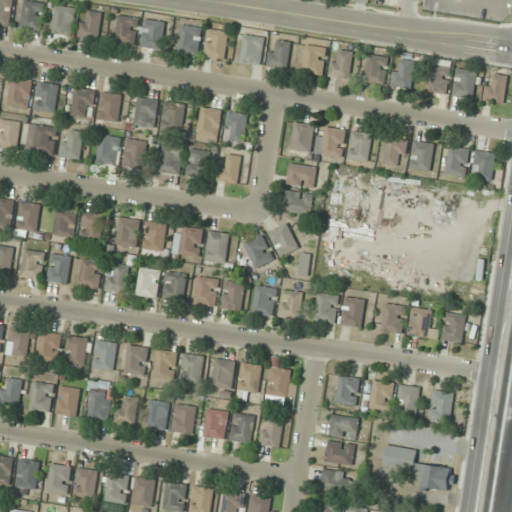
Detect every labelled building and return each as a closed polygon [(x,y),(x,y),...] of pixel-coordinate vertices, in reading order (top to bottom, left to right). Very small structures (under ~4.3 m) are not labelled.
[(0,0),(0,24),(11,25),(13,0),(0,0)] [(42,30),(45,2),(25,0),(22,28),(42,30)] [(73,34),(75,7),(56,6),(53,32),(73,34)] [(80,37),(99,40),(103,12),(84,10),(80,37)] [(115,42),(135,46),(141,19),(121,15),(115,42)] [(142,47),(163,49),(166,22),(145,19),(142,47)] [(203,28),(183,25),(179,52),(199,55),(203,28)] [(205,56),(226,59),(229,32),(209,29),(205,56)] [(266,38),(246,34),(241,62),(261,65),(266,38)] [(290,41),(274,41),(274,45),(269,45),(269,68),(290,68),(290,41)] [(304,73),(324,75),(327,47),(307,45),(304,73)] [(331,76),(351,79),(354,51),(334,49),(331,76)] [(389,57),(369,54),(366,81),(386,84),(389,57)] [(412,88),(415,61),(401,59),(400,70),(394,69),(392,86),(412,88)] [(450,60),(431,60),(431,92),(450,92),(450,60)] [(479,72),(459,68),(453,95),(474,99),(479,72)] [(509,76),(496,75),(495,84),(486,83),(485,101),(506,103),(509,76)] [(10,106),(31,108),(33,81),(13,79),(10,106)] [(35,109),(55,113),(60,85),(40,81),(35,109)] [(94,116),(95,89),(75,88),(74,116),(94,116)] [(99,120),(120,122),(123,95),(102,92),(99,120)] [(156,127),(159,100),(138,97),(136,125),(156,127)] [(162,129),(182,133),(186,104),(166,101),(162,129)] [(222,109),(201,107),(198,141),(219,143),(222,109)] [(231,131),(230,140),(245,142),(249,114),(228,112),(226,130),(231,131)] [(22,122),(1,119),(0,128),(0,146),(19,149),(22,122)] [(313,151),(313,123),(293,123),(293,151),(313,151)] [(28,152),(55,154),(57,127),(30,124),(28,152)] [(343,157),(346,130),(326,127),(325,137),(319,136),(317,153),(343,157)] [(85,132),(66,129),(61,157),(80,159),(85,132)] [(370,161),(372,133),(352,131),(349,159),(370,161)] [(97,160),(117,164),(122,138),(102,134),(97,160)] [(403,167),(409,140),(389,136),(383,162),(403,167)] [(125,167),(145,169),(147,141),(127,139),(125,167)] [(434,143),(414,141),(412,168),(431,170),(434,143)] [(184,146),(163,144),(160,173),(181,174),(184,146)] [(446,174),(467,176),(470,149),(450,146),(446,174)] [(187,175),(206,178),(210,152),(191,149),(187,175)] [(494,180),(497,152),(477,150),(474,178),(494,180)] [(218,180),(237,184),(244,158),(225,153),(218,180)] [(315,187),(317,167),(290,164),(288,184),(315,187)] [(311,215),(314,194),(287,190),(284,211),(311,215)] [(0,226),(12,228),(15,200),(0,197),(0,226)] [(16,235),(28,237),(29,231),(37,232),(41,204),(21,201),(16,235)] [(78,210),(57,208),(55,235),(75,237),(78,210)] [(80,238),(100,243),(107,216),(86,211),(80,238)] [(137,247),(140,220),(119,218),(117,245),(137,247)] [(144,249),(164,251),(167,224),(147,222),(144,249)] [(269,232),(281,257),(300,248),(288,223),(269,232)] [(203,230),(176,228),(175,255),(201,256),(203,230)] [(207,259),(227,261),(230,233),(209,231),(207,259)] [(256,268),(275,259),(263,234),(244,243),(256,268)] [(0,273),(11,275),(15,248),(0,245),(0,273)] [(42,279),(45,252),(25,250),(22,277),(42,279)] [(301,275),(309,275),(310,254),(302,253),(301,275)] [(69,283),(71,255),(51,254),(49,281),(69,283)] [(79,285),(99,290),(105,262),(85,258),(79,285)] [(128,265),(108,265),(108,292),(128,292),(128,265)] [(463,285),(463,265),(440,265),(440,285),(463,285)] [(139,296),(159,296),(159,269),(140,269),(139,296)] [(188,274),(167,271),(164,299),(185,301),(188,274)] [(219,279),(199,277),(196,304),(216,306),(219,279)] [(245,283),(225,282),(223,309),(243,310),(245,283)] [(280,318),(301,320),(303,292),(283,290),(280,318)] [(319,322),(338,321),(337,294),(317,295),(319,322)] [(367,300),(346,296),(341,324),(362,328),(367,300)] [(382,332),(403,334),(406,305),(386,303),(382,332)] [(409,335),(430,337),(432,309),(412,307),(409,335)] [(464,343),(468,315),(446,312),(442,340),(464,343)] [(7,353),(27,358),(33,331),(12,327),(7,353)] [(39,359),(60,362),(63,334),(42,332),(39,359)] [(90,338),(69,336),(66,364),(87,366),(90,338)] [(119,343),(99,340),(94,367),(114,371),(119,343)] [(126,372),(145,375),(149,348),(129,345),(126,372)] [(175,379),(178,352),(158,349),(155,377),(175,379)] [(205,356),(185,353),(181,381),(201,384),(205,356)] [(213,386),(233,388),(236,361),(216,359),(213,386)] [(247,401),(249,392),(258,394),(264,366),(244,362),(237,399),(247,401)] [(298,382),(289,381),(291,370),(272,367),(268,396),(295,400),(298,382)] [(360,378),(341,375),(337,402),(356,405),(360,378)] [(22,406),(22,378),(2,378),(2,406),(22,406)] [(51,413),(56,386),(36,381),(30,408),(51,413)] [(87,418),(109,421),(114,384),(92,381),(87,418)] [(395,384),(374,381),(370,408),(391,411),(395,384)] [(416,417),(422,388),(402,385),(397,413),(416,417)] [(57,413),(77,417),(82,390),(62,386),(57,413)] [(430,417),(451,420),(456,393),(435,390),(430,417)] [(117,423),(136,424),(139,397),(119,396),(117,423)] [(170,402),(151,399),(147,427),(166,429),(170,402)] [(231,402),(224,401),(223,411),(209,408),(205,436),(225,439),(231,402)] [(172,431),(193,434),(197,407),(177,404),(172,431)] [(255,415),(235,413),(232,441),(252,443),(255,415)] [(331,435),(357,438),(360,418),(333,415),(331,435)] [(260,443),(278,448),(286,422),(267,417),(260,443)] [(355,444),(328,441),(326,462),(353,465),(355,444)] [(454,468),(416,464),(417,449),(386,446),(384,467),(414,470),(413,482),(421,482),(421,488),(452,492),(454,468)] [(0,483),(11,485),(14,457),(0,455),(0,483)] [(17,487),(38,489),(40,461),(20,460),(17,487)] [(48,491),(69,494),(72,466),(51,464),(48,491)] [(99,470),(78,468),(75,496),(96,498),(99,470)] [(351,492),(350,471),(322,472),(323,492),(351,492)] [(128,475),(108,475),(108,502),(128,502),(128,475)] [(132,505),(153,507),(155,479),(135,477),(132,505)] [(186,511),(186,482),(165,482),(165,511),(186,511)] [(210,511),(214,488),(194,486),(190,511),(210,511)] [(246,494),(224,491),(221,511),(237,511),(238,511),(244,511),(246,494)] [(249,511),(270,511),(273,498),(252,494),(249,511)] [(341,511),(342,504),(322,502),(321,511),(341,511)]
